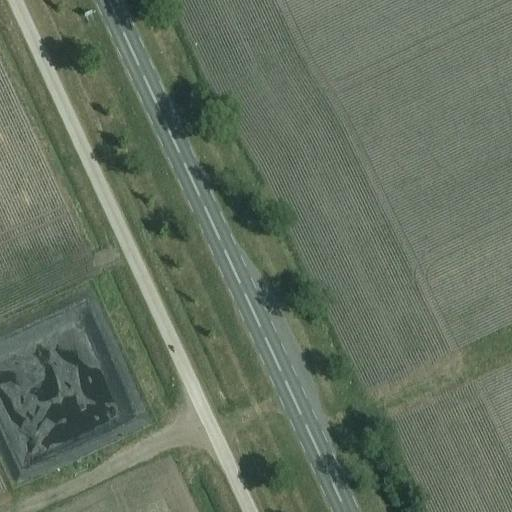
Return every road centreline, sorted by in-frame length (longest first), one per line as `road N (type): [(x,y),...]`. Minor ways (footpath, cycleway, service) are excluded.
road 1 (primary): [(340,511),(101,0)]
road 2 (unclassified): [(244,511),(9,0)]
